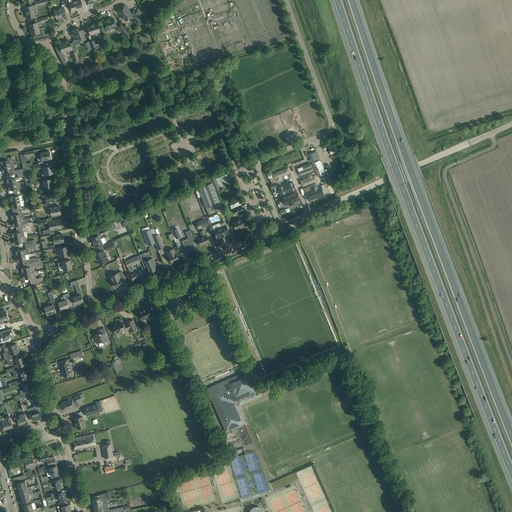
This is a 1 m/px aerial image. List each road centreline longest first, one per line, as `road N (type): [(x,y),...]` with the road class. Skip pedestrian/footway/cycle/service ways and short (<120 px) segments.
road 1 (motorway): [(337,0),(511,477)]
road 2 (motorway): [(511,431),(350,0)]
road 3 (residential): [(280,227),(258,158),(333,131),(287,0)]
road 4 (residential): [(91,311),(76,245),(61,75),(45,43)]
road 5 (unclassified): [(308,215),(511,124)]
road 6 (unclassified): [(91,311),(280,227)]
